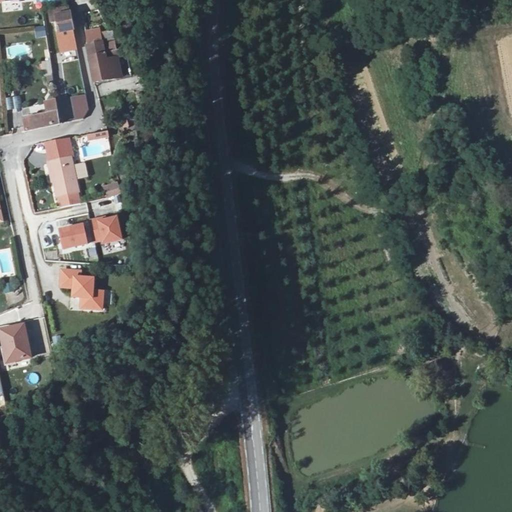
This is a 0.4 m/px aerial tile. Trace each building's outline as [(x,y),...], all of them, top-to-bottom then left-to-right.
[(76,31),(71,8),(53,10),(56,32),(76,31)] [(35,27),(36,37),(46,37),(45,26),(35,27)] [(89,31),(92,45),(107,41),(104,28),(89,31)] [(60,54),(80,51),(76,31),(56,32),(60,54)] [(109,45),(112,57),(135,53),(132,40),(109,45)] [(112,57),(109,45),(108,41),(92,45),(90,45),(99,83),(117,79),(112,57)] [(47,75),(54,74),(52,64),(45,65),(47,75)] [(122,77),(130,76),(129,65),(121,66),(122,77)] [(86,94),(70,97),(73,120),(89,118),(86,94)] [(7,109),(22,108),(21,97),(6,98),(7,109)] [(63,123),(62,111),(60,100),(50,101),(52,112),(29,115),(31,127),(63,123)] [(54,160),(74,155),(72,147),(52,152),(54,160)] [(80,189),(86,188),(78,154),(74,155),(54,160),(48,161),(57,195),(60,194),(80,189)] [(103,186),(107,198),(121,194),(117,181),(103,186)] [(63,207),(83,202),(80,189),(60,194),(63,207)] [(104,240),(123,236),(118,215),(107,217),(100,219),(99,216),(91,218),(96,238),(104,236),(104,240)] [(84,223),(60,228),(64,247),(88,241),(84,223)] [(99,288),(99,277),(84,277),(84,270),(66,268),(65,285),(77,285),(76,288),(83,288),(83,306),(106,307),(107,289),(99,288)] [(10,282),(1,287),(5,294),(14,289),(10,282)] [(6,329),(13,361),(36,357),(29,325),(6,329)]
